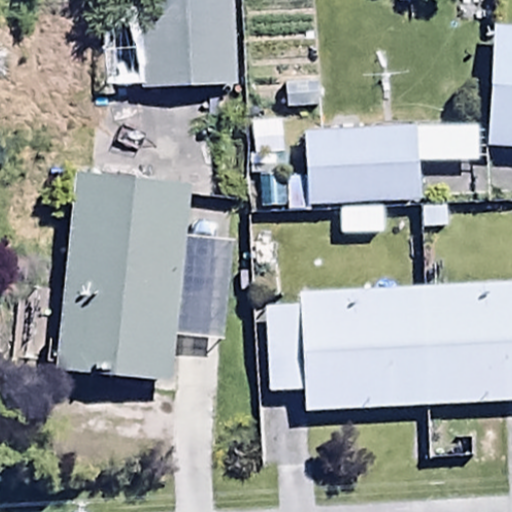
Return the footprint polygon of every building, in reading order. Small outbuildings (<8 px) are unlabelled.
[(103,0),(105,102),(239,100),(237,0),(103,0)] [(448,0),(448,40),(489,40),(489,0),(448,0)] [(511,39),(497,38),(488,157),(511,158),(511,39)] [(479,143),(302,140),(300,218),(423,220),(423,178),(479,179),(479,143)] [(196,201),(79,187),(54,384),(173,399),(179,350),(221,355),(233,259),(189,253),(196,201)] [(511,301),(299,309),(299,319),(263,320),(265,406),(304,405),(304,421),(511,414),(511,301)]
